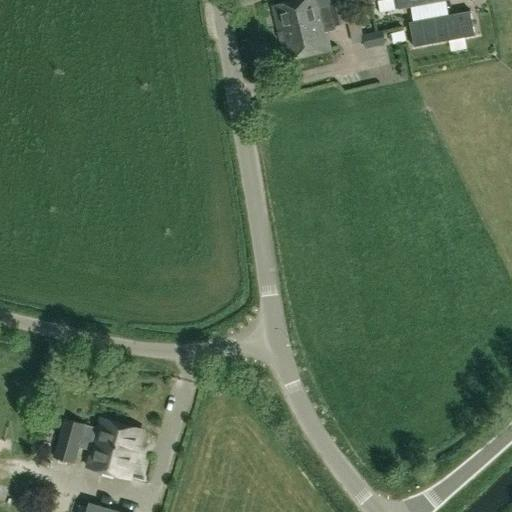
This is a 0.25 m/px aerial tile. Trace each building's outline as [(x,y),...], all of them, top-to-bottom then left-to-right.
[(296,0),(272,6),(282,46),(327,34),(327,32),(336,30),(335,26),(348,22),(353,44),(364,42),(363,35),(359,19),(349,21),(345,2),(320,8),(318,0),(296,0)] [(357,0),(358,3),(373,0),(396,0),(398,9),(445,0),(357,0)] [(470,12),(409,23),(414,48),(475,36),(470,12)] [(366,49),(385,45),(382,31),(363,35),(364,42),(366,49)] [(129,480),(143,432),(100,419),(97,429),(64,420),(53,458),(73,464),(77,448),(90,452),(86,468),(129,480)] [(86,511),(119,511),(88,503),(86,511)]
